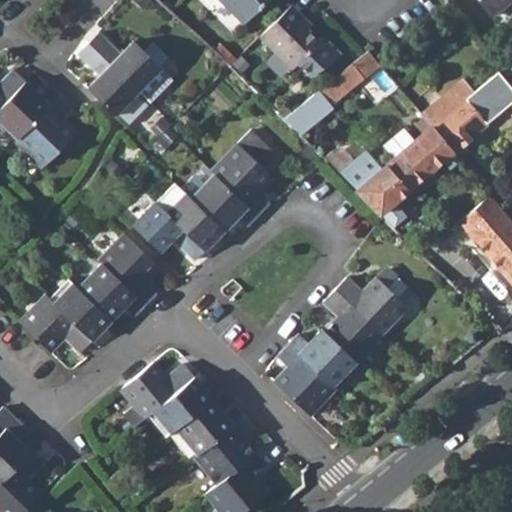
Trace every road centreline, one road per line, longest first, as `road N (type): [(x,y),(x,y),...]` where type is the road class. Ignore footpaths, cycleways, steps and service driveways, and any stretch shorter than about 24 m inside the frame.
road 1 (residential): [(172,317),(296,217),(312,215),(340,242),(339,256),(236,376)]
road 2 (residential): [(172,317),(70,400),(48,406),(31,399),(0,369)]
road 3 (tertiary): [(511,381),(364,502)]
road 4 (residential): [(364,502),(236,376)]
